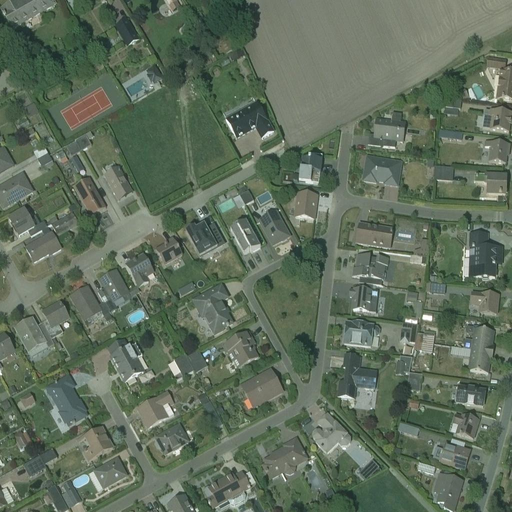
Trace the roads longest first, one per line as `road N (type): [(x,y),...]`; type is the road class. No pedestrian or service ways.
road 1 (residential): [(24,298),(279,154)]
road 2 (residential): [(331,234),(250,281),(247,293),(310,400)]
road 3 (residential): [(156,484),(310,400)]
road 4 (residential): [(338,198),(511,217)]
road 5 (residential): [(310,400),(331,234)]
road 6 (residential): [(478,511),(511,385)]
